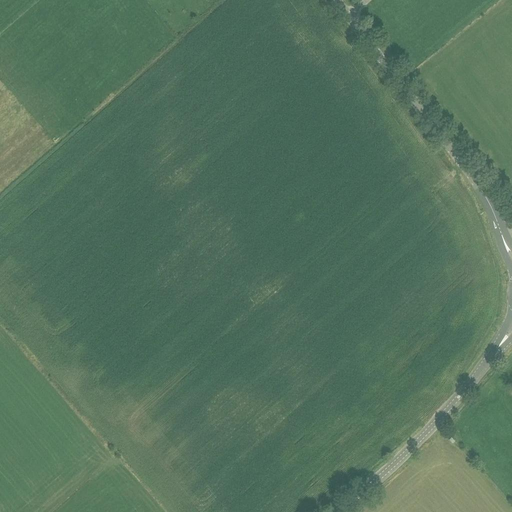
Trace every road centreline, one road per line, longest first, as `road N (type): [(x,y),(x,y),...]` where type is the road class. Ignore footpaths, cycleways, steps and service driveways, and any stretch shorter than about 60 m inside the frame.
road 1 (tertiary): [(501,234),(479,187),(335,0)]
road 2 (tertiary): [(340,511),(449,407),(497,347)]
